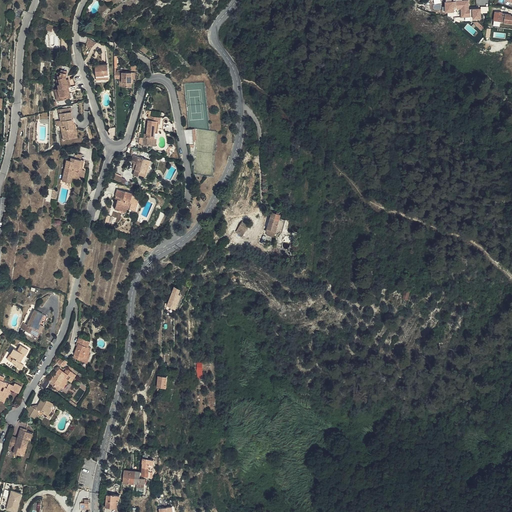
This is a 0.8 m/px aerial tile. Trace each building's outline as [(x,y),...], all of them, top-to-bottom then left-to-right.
[(455,8),(461,8),(462,17),(471,16),(469,0),(454,0),(445,0),(446,11),(455,11),(455,8)] [(472,18),(482,18),(482,12),(489,12),(489,7),(471,7),(472,18)] [(495,15),(494,20),(504,22),(511,22),(511,14),(511,15),(511,14),(505,13),(505,15),(497,14),(497,15),(495,15)] [(94,41),(88,38),(86,44),(92,47),(94,41)] [(95,66),(95,70),(96,77),(108,77),(107,64),(98,64),(98,65),(95,66)] [(77,89),(74,77),(67,79),(66,78),(67,71),(61,70),(61,71),(56,73),(58,80),(56,80),(58,89),(54,90),(57,101),(69,98),(67,92),(70,91),(77,89)] [(122,87),(122,91),(131,91),(131,79),(131,72),(122,72),(122,70),(117,70),(117,72),(117,77),(122,77),(122,79),(122,87)] [(72,119),(71,112),(59,114),(60,121),(62,120),(63,125),(61,126),(62,136),(75,134),(73,124),(72,119)] [(163,130),(164,122),(160,122),(161,117),(150,116),(148,116),(148,120),(146,134),(144,133),(143,145),(155,146),(157,138),(152,137),(153,132),(155,133),(155,129),(158,129),(163,130)] [(138,175),(143,176),(147,164),(146,164),(147,160),(133,155),(131,162),(136,164),(133,175),(138,176),(138,175)] [(81,160),(75,158),(71,158),(70,161),(67,160),(62,181),(71,183),(72,178),(79,179),(80,176),(84,177),(85,170),(82,170),(84,160),(81,160)] [(115,196),(120,197),(124,198),(126,191),(117,189),(115,196)] [(117,199),(115,209),(119,210),(120,207),(127,209),(135,211),(139,195),(126,191),(124,198),(120,197),(119,200),(117,199)] [(269,220),(267,228),(266,232),(275,235),(275,234),(277,235),(278,232),(279,232),(282,232),(285,221),(279,219),(281,214),(272,212),(269,220)] [(242,222),(236,232),(242,235),(249,226),(242,222)] [(235,278),(234,275),(233,274),(225,277),(221,279),(219,280),(221,285),(227,282),(232,280),(232,279),(235,278)] [(171,291),(166,304),(174,307),(179,294),(171,291)] [(40,331),(43,326),(47,316),(34,310),(27,325),(40,331)] [(44,326),(43,326),(40,331),(27,325),(23,323),(21,328),(38,337),(44,326)] [(90,341),(79,337),(76,345),(77,346),(78,343),(88,347),(90,341)] [(78,343),(77,346),(74,354),(79,356),(77,359),(83,361),(84,358),(87,359),(89,354),(92,348),(88,347),(78,343)] [(14,348),(10,355),(14,357),(11,362),(15,365),(15,366),(21,370),(24,365),(20,363),(18,361),(23,353),(25,354),(26,355),(29,349),(20,345),(17,350),(14,348)] [(68,362),(61,358),(57,362),(63,366),(68,362)] [(61,387),(63,389),(68,380),(71,382),(76,375),(69,370),(67,373),(66,372),(59,368),(54,376),(52,375),(49,380),(55,384),(53,387),(58,391),(61,387)] [(166,387),(167,376),(158,375),(157,386),(166,387)] [(0,400),(3,401),(5,397),(6,397),(10,389),(7,387),(9,383),(3,380),(0,379),(0,400)] [(15,383),(13,385),(11,390),(19,393),(22,386),(15,383)] [(43,397),(39,404),(37,406),(34,407),(31,405),(29,404),(26,409),(29,417),(30,417),(31,415),(35,418),(38,412),(39,412),(39,410),(40,410),(49,414),(52,408),(52,405),(53,403),(43,397)] [(72,410),(70,408),(66,405),(63,410),(70,414),(72,410)] [(29,437),(32,438),(33,433),(27,431),(28,429),(20,427),(18,437),(17,438),(13,437),(10,447),(12,447),(13,445),(15,446),(13,453),(21,455),(22,448),(26,449),(29,440),(28,439),(29,437)] [(142,475),(153,475),(153,468),(142,467),(142,475)] [(6,509),(16,511),(18,511),(23,492),(11,489),(6,509)] [(105,507),(116,508),(116,500),(118,500),(120,500),(120,495),(111,494),(111,495),(107,495),(105,507)]
